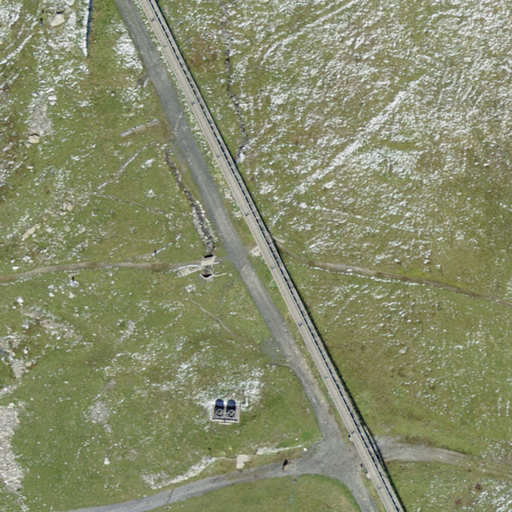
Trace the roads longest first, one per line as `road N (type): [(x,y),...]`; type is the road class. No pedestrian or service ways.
road 1 (track): [(338,458),(288,345),(218,220),(120,0)]
road 2 (track): [(113,511),(338,458)]
road 3 (track): [(338,458),(376,443),(403,444),(511,474)]
